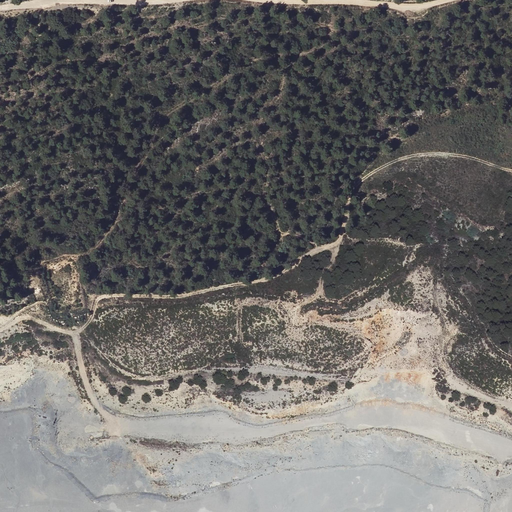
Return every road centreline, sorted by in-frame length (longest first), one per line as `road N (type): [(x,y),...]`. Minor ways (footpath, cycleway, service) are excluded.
road 1 (track): [(511,171),(434,154),(399,159),(364,176),(350,194),(334,245),(285,271),(202,291),(99,297),(83,327),(70,332),(139,380),(212,369),(381,377),(416,359)]
road 2 (track): [(73,256),(113,225),(161,118),(260,60),(305,49),(265,109),(262,194),(279,230),(325,248)]
road 3 (track): [(447,0),(413,9),(269,0)]
road 4 (track): [(171,0),(0,8)]
